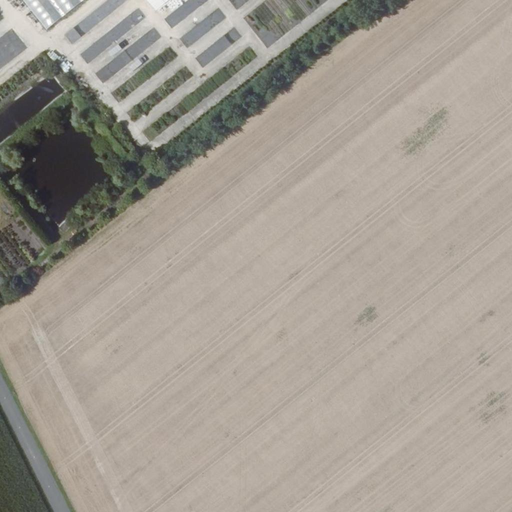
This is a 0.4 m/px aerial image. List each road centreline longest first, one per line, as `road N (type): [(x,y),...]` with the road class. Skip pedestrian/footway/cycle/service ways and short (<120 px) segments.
road 1 (track): [(332,0),(146,149),(54,35),(99,0)]
road 2 (track): [(252,37),(132,132)]
road 3 (tertiary): [(0,391),(59,511)]
